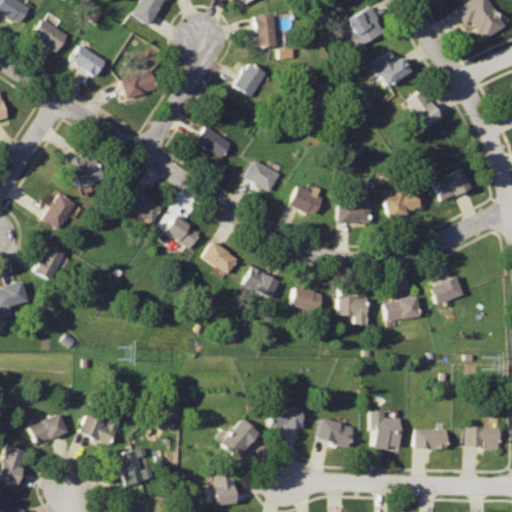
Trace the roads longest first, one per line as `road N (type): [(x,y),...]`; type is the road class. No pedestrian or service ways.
road 1 (residential): [(0,59),(281,245),(311,254),(362,259),(425,249),(510,207)]
road 2 (residential): [(511,222),(480,113),(406,0)]
road 3 (residential): [(511,481),(285,480)]
road 4 (residential): [(142,150),(200,61),(198,35)]
